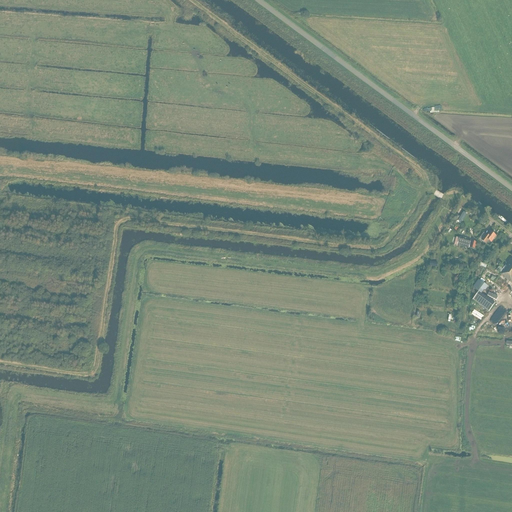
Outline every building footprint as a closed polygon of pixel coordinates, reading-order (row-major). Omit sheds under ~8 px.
[(491,242),(496,236),(491,232),(488,236),(483,233),(479,239),(486,244),(488,241),(491,242)] [(471,241),(456,237),(454,245),(469,249),(471,241)] [(511,281),(511,259),(501,274),(511,282),(511,281)] [(472,288),(478,292),(481,294),(487,286),(478,280),(472,288)] [(478,292),(473,300),(489,312),(494,304),(481,294),(478,292)]
